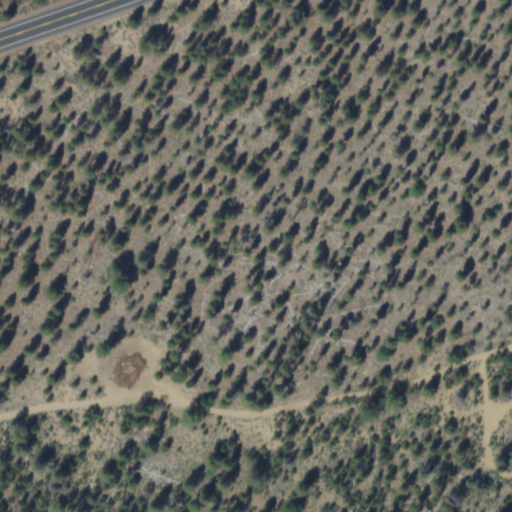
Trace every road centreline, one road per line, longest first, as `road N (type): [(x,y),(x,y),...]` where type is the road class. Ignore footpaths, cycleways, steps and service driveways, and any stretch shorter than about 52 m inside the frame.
road 1 (track): [(511,348),(400,389),(260,413),(123,400),(0,419)]
road 2 (secondary): [(0,40),(116,0)]
